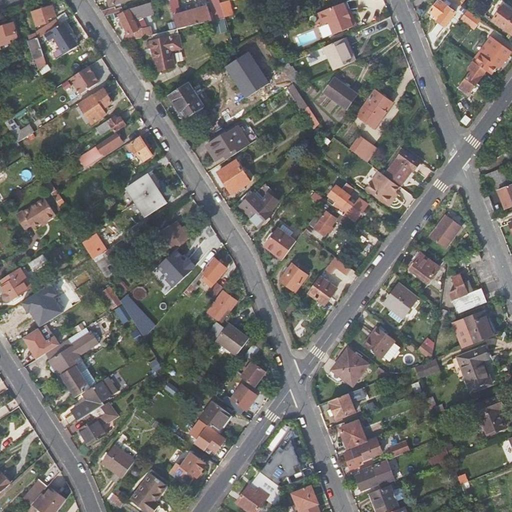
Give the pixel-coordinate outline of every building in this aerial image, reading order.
[(169,0),(179,29),(212,21),(208,6),(185,12),(180,0),(209,0),(215,20),(225,18),(234,14),(230,2),(222,5),(220,0),(169,0)] [(457,12),(440,0),(439,0),(430,13),(441,21),(440,23),(446,27),(457,12)] [(511,10),(511,9),(499,0),(498,0),(487,16),(511,35),(511,14),(510,13),(511,10)] [(347,1),(344,3),(347,11),(348,10),(351,18),(354,19),(347,1)] [(135,32),(136,39),(152,35),(154,35),(152,26),(141,29),(136,19),(155,13),(152,3),(130,9),(119,14),(129,35),(135,32)] [(347,11),(344,3),(319,13),(323,22),(326,24),(329,22),(334,34),(357,25),(354,19),(351,18),(348,10),(347,11)] [(55,6),(33,12),(38,26),(49,23),(48,19),(58,16),(55,6)] [(467,9),(461,18),(474,28),(481,19),(467,9)] [(66,13),(37,32),(37,33),(39,40),(45,36),(65,22),(70,19),(66,13)] [(228,32),(225,18),(215,20),(212,21),(216,35),(228,32)] [(78,45),(65,22),(45,36),(50,42),(53,40),(62,55),(78,45)] [(19,36),(15,23),(0,27),(0,50),(3,50),(2,46),(13,42),(12,39),(19,36)] [(180,35),(179,29),(154,35),(152,35),(153,40),(151,41),(157,70),(176,67),(173,50),(183,48),(181,35),(180,35)] [(29,36),(40,70),(48,65),(39,40),(37,33),(29,36)] [(474,62),(486,70),(492,62),(500,67),(511,52),(490,37),(480,52),(480,53),(474,62)] [(324,47),(335,70),(340,68),(357,61),(346,38),(324,47)] [(322,59),(328,56),(324,47),(318,50),(322,59)] [(247,98),(270,83),(250,52),(227,66),(247,98)] [(277,58),(278,60),(283,66),(289,63),(291,63),(285,53),(277,58)] [(478,82),(486,71),(486,70),(474,62),(474,61),(468,68),(472,71),(460,87),(469,95),(473,89),(476,91),(481,84),(478,82)] [(289,63),(283,66),(287,73),(293,82),(299,78),(298,74),(298,73),(297,71),(296,71),(293,66),(291,67),(289,63)] [(94,72),(90,66),(72,78),(82,93),(98,82),(93,74),(94,72)] [(293,82),(287,73),(275,80),(283,91),(290,86),(294,83),(293,82)] [(358,94),(336,78),(325,92),(347,108),(358,94)] [(50,92),(59,107),(78,95),(68,80),(50,92)] [(171,94),(187,119),(205,107),(189,82),(171,94)] [(290,86),(305,109),(309,106),(297,87),(294,83),(290,86)] [(95,95),(94,94),(80,103),(93,123),(107,114),(104,109),(114,102),(105,88),(95,95)] [(374,92),(369,89),(363,98),(353,112),(375,128),(394,103),(376,90),(374,92)] [(302,111),(314,130),(321,124),(309,106),(305,109),(302,111)] [(119,118),(117,114),(97,127),(102,135),(114,127),(117,130),(127,124),(122,116),(119,118)] [(15,135),(21,130),(12,117),(6,121),(15,135)] [(21,130),(15,135),(15,136),(19,142),(36,131),(31,124),(21,130)] [(251,144),(239,126),(228,134),(227,132),(207,145),(217,160),(226,154),(229,159),(251,144)] [(121,140),(117,133),(77,159),(83,168),(103,155),(101,153),(107,150),(108,152),(118,145),(117,143),(121,140)] [(360,134),(349,148),(367,161),(377,147),(360,134)] [(15,136),(8,140),(14,149),(21,145),(19,142),(15,136)] [(142,137),(128,146),(131,151),(133,151),(135,154),(139,152),(144,160),(153,154),(142,137)] [(314,157),(317,160),(318,159),(331,141),(328,139),(319,151),(314,157)] [(421,160),(405,148),(387,172),(402,183),(414,169),(414,170),(421,160)] [(237,160),(219,172),(233,193),(251,182),(237,160)] [(491,172),(498,189),(511,183),(511,175),(508,166),(491,172)] [(308,172),(304,177),(308,181),(312,175),(308,172)] [(395,196),(402,187),(382,172),(370,189),(392,205),(397,198),(395,196)] [(491,172),(481,176),(482,178),(488,193),(498,189),(491,172)] [(129,187),(138,201),(148,216),(167,203),(149,174),(129,187)] [(342,190),(347,183),(348,182),(345,180),(344,180),(338,188),(342,190)] [(354,188),(347,183),(342,190),(340,193),(343,195),(345,193),(349,195),(354,188)] [(511,183),(498,189),(505,207),(511,204),(511,183)] [(53,194),(64,212),(68,209),(65,204),(62,200),(57,190),(52,193),(53,194)] [(260,226),(274,213),(271,211),(280,202),(273,191),(263,202),(255,193),(241,206),(260,226)] [(53,194),(47,198),(53,208),(55,206),(60,214),(64,212),(53,194)] [(314,199),(323,205),(325,201),(317,195),(314,199)] [(45,196),(24,210),(25,211),(18,216),(26,229),(33,225),(36,228),(57,215),(53,208),(47,198),(45,196)] [(334,205),(356,221),(369,204),(361,198),(356,205),(348,198),(344,205),(337,200),(334,205)] [(354,231),(360,224),(356,221),(334,205),(327,200),(325,201),(323,205),(310,224),(326,235),(338,219),(354,231)] [(86,218),(80,210),(68,218),(73,226),(86,218)] [(430,236),(446,248),(462,226),(446,215),(430,236)] [(190,232),(186,225),(183,227),(180,221),(172,226),(171,224),(165,228),(169,234),(167,235),(176,250),(177,248),(190,237),(188,234),(190,232)] [(266,246),(284,259),(297,241),(291,236),(294,233),(283,225),(280,229),(279,227),(275,234),(272,232),(267,239),(269,240),(266,246)] [(315,230),(308,225),(303,232),(310,237),(315,230)] [(126,232),(119,237),(121,240),(122,240),(129,235),(126,232)] [(121,240),(119,237),(104,246),(100,240),(88,248),(93,257),(94,258),(121,240)] [(127,248),(122,240),(121,240),(94,258),(105,276),(111,272),(106,265),(113,261),(112,258),(127,248)] [(184,255),(177,248),(176,250),(159,265),(177,285),(194,268),(198,264),(191,256),(188,259),(187,260),(183,256),(184,255)] [(414,262),(410,269),(428,283),(440,266),(420,251),(412,261),(414,262)] [(481,258),(478,251),(475,252),(460,258),(463,265),(481,258)] [(453,253),(441,259),(447,263),(455,260),(453,253)] [(92,288),(107,278),(105,276),(94,258),(93,257),(78,266),(81,271),(92,264),(95,268),(84,275),(92,288)] [(227,268),(214,257),(202,271),(207,275),(205,279),(213,286),(227,268)] [(348,276),(353,269),(336,257),(327,270),(333,274),(337,268),(348,276)] [(309,275),(293,263),(281,280),(297,292),(309,275)] [(30,279),(22,266),(2,279),(5,284),(2,285),(6,292),(5,295),(4,297),(4,299),(6,301),(8,302),(11,302),(30,290),(25,282),(30,279)] [(469,293),(465,283),(461,274),(453,277),(455,285),(452,286),(453,291),(449,292),(456,310),(448,313),(440,309),(438,321),(447,317),(488,301),(482,288),(474,291),(469,293)] [(338,288),(321,276),(308,293),(325,305),(338,288)] [(199,285),(194,280),(185,291),(191,296),(199,285)] [(470,281),(465,283),(469,293),(474,291),(470,281)] [(210,294),(215,297),(224,286),(219,282),(210,294)] [(401,322),(404,318),(418,298),(399,283),(384,303),(396,312),(393,316),(401,322)] [(120,302),(109,286),(102,291),(103,292),(111,303),(114,308),(118,305),(120,302)] [(224,289),(208,310),(220,319),(229,308),(232,310),(239,301),(224,289)] [(103,292),(96,296),(104,307),(111,303),(103,292)] [(157,325),(128,294),(121,301),(124,304),(129,311),(138,326),(146,338),(157,325)] [(123,306),(117,310),(125,321),(131,318),(123,306)] [(453,323),(463,348),(495,335),(485,310),(453,323)] [(446,328),(447,317),(438,321),(437,327),(446,328)] [(20,330),(25,337),(37,329),(33,322),(20,330)] [(207,336),(216,342),(217,340),(226,328),(218,322),(207,336)] [(249,338),(230,323),(226,328),(217,340),(237,355),(249,338)] [(26,338),(39,358),(48,352),(63,343),(57,335),(54,337),(46,325),(26,338)] [(364,344),(382,358),(384,355),(390,359),(400,346),(394,341),(396,339),(378,326),(364,344)] [(138,329),(133,333),(139,342),(145,339),(138,329)] [(52,358),(50,359),(53,364),(51,367),(54,372),(58,372),(60,376),(84,360),(80,354),(100,342),(92,330),(72,343),(73,344),(52,358)] [(263,351),(268,345),(263,332),(254,344),(261,349),(263,351)] [(63,343),(48,352),(52,358),(73,344),(72,343),(69,339),(63,343)] [(424,342),(418,350),(432,360),(434,349),(424,342)] [(261,349),(254,344),(245,356),(249,359),(252,356),(254,358),(261,349)] [(484,361),(490,358),(485,346),(457,357),(458,357),(464,375),(471,392),(493,383),(484,361)] [(370,364),(348,348),(331,370),(354,386),(370,364)] [(176,354),(170,360),(175,364),(180,357),(176,354)] [(464,375),(458,357),(452,360),(459,377),(464,375)] [(156,359),(149,364),(152,369),(160,364),(156,359)] [(439,370),(435,359),(432,360),(430,361),(434,371),(439,370)] [(99,383),(84,360),(60,376),(66,385),(69,384),(78,397),(99,383)] [(253,361),(242,376),(256,386),(267,372),(253,361)] [(419,377),(434,371),(430,361),(415,367),(419,377)] [(160,364),(152,369),(155,373),(162,367),(160,364)] [(164,367),(145,379),(150,386),(153,382),(164,367)] [(379,367),(375,373),(383,378),(391,375),(379,367)] [(197,373),(194,377),(199,382),(203,377),(197,373)] [(73,410),(79,419),(84,416),(88,414),(101,404),(110,399),(114,396),(103,381),(84,394),(88,400),(73,410)] [(418,392),(422,391),(419,382),(412,384),(415,394),(418,392)] [(228,396),(225,401),(243,414),(246,409),(249,410),(259,396),(242,383),(231,399),(228,396)] [(352,391),(355,401),(367,397),(363,387),(352,391)] [(425,410),(431,407),(424,390),(422,391),(418,392),(425,410)] [(356,412),(349,393),(330,400),(337,419),(356,412)] [(475,418),(480,416),(487,435),(506,428),(499,409),(504,408),(499,395),(470,406),(475,418)] [(114,410),(109,413),(112,418),(120,413),(110,399),(101,404),(103,407),(110,403),(114,410)] [(214,401),(201,418),(220,432),(233,415),(214,401)] [(112,418),(109,413),(114,410),(110,403),(103,407),(101,404),(88,414),(92,420),(88,423),(79,429),(91,446),(108,434),(102,425),(109,421),(111,423),(114,421),(112,418)] [(443,404),(431,407),(434,414),(445,409),(443,404)] [(84,416),(88,423),(92,420),(88,414),(84,416)] [(340,431),(347,448),(352,445),(367,440),(359,420),(350,424),(351,427),(340,431)] [(156,421),(152,426),(157,430),(161,425),(156,421)] [(173,422),(168,428),(181,437),(189,443),(192,437),(173,422)] [(227,440),(205,423),(196,435),(199,438),(197,442),(211,452),(213,449),(217,453),(227,440)] [(381,452),(376,436),(367,440),(352,445),(354,450),(345,453),(352,470),(360,466),(358,461),(381,452)] [(293,474),(296,482),(309,476),(304,466),(300,468),(299,466),(301,465),(299,460),(302,458),(294,440),(291,441),(291,440),(290,441),(276,447),(277,449),(271,457),(273,458),(269,464),(267,462),(261,471),(262,472),(283,487),(290,484),(288,477),(293,474)] [(392,448),(395,457),(411,451),(407,442),(392,448)] [(452,445),(447,446),(450,454),(451,455),(456,453),(453,444),(452,445)] [(103,462),(123,477),(136,460),(115,445),(103,462)] [(430,459),(434,468),(452,461),(448,451),(430,459)] [(208,464),(192,452),(182,465),(178,462),(172,472),(189,485),(196,475),(198,477),(208,464)] [(389,461),(387,462),(362,471),(363,474),(357,476),(362,490),(381,483),(381,485),(396,479),(389,461)] [(0,493),(12,483),(7,478),(6,479),(0,472),(0,493)] [(151,472),(132,498),(150,511),(155,511),(161,505),(157,502),(169,485),(151,472)] [(283,487),(262,472),(252,486),(249,485),(237,501),(250,511),(256,511),(266,499),(268,496),(280,504),(283,487)] [(466,473),(458,476),(461,484),(468,481),(466,473)] [(25,497),(33,504),(34,502),(40,495),(48,485),(40,478),(25,497)] [(319,511),(317,505),(320,503),(312,484),(293,493),(300,511),(319,511)] [(393,491),(391,485),(370,493),(377,511),(389,511),(400,508),(393,491)] [(46,511),(57,511),(68,499),(57,491),(59,489),(54,486),(52,488),(45,496),(43,494),(35,503),(34,502),(33,504),(25,511),(32,511),(38,505),(46,511)] [(116,487),(113,491),(120,497),(123,492),(116,487)] [(401,488),(393,491),(397,501),(405,498),(406,495),(403,489),(401,488)] [(122,508),(127,501),(120,497),(113,491),(109,498),(122,508)] [(280,508),(280,504),(268,496),(266,499),(280,508)]
